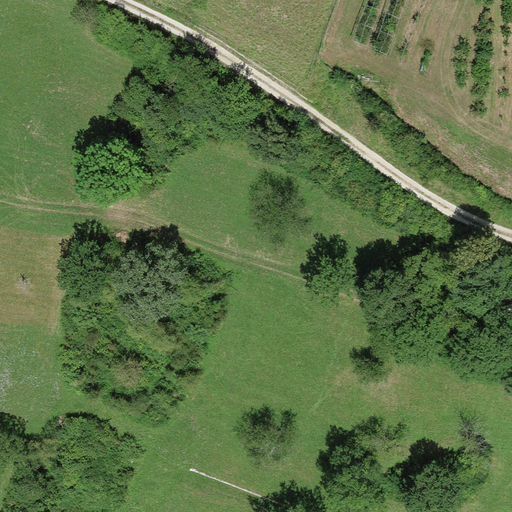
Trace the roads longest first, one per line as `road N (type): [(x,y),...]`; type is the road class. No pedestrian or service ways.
road 1 (track): [(0,200),(145,227),(358,300),(511,334)]
road 2 (track): [(511,247),(484,238),(235,62),(112,0)]
road 3 (track): [(511,149),(404,77),(340,58)]
